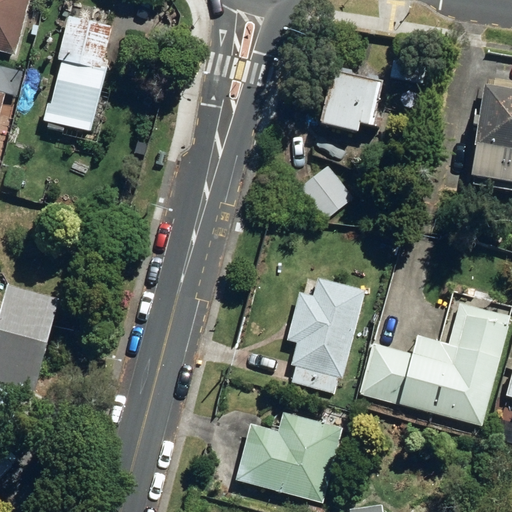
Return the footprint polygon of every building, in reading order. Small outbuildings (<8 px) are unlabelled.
[(0,0),(0,56),(12,59),(27,0),(0,0)] [(41,125),(88,138),(105,74),(99,72),(110,31),(68,20),(41,125)] [(397,56),(394,77),(424,82),(428,61),(397,56)] [(354,133),(356,124),(377,129),(379,120),(372,119),(380,82),(331,71),(319,125),(354,133)] [(511,90),(482,85),(465,177),(511,185),(511,90)] [(297,189),(323,222),(352,200),(326,166),(297,189)] [(378,242),(396,246),(398,235),(380,231),(378,242)] [(283,379),(330,391),(334,376),(338,377),(362,293),(316,280),(311,297),(295,293),(282,342),(292,345),(283,379)] [(0,425),(11,429),(21,394),(34,397),(58,309),(9,296),(0,328),(0,425)] [(411,356),(373,347),(360,395),(480,427),(510,319),(458,305),(447,345),(416,337),(411,356)] [(511,368),(510,368),(502,396),(511,398),(511,368)] [(233,480),(319,503),(339,429),(280,413),(275,432),(248,425),(233,480)]
